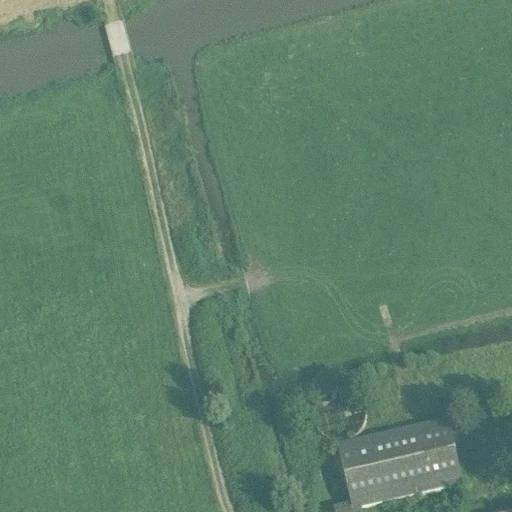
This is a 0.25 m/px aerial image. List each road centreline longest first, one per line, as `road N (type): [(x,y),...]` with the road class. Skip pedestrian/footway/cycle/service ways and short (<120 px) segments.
road 1 (track): [(0,21),(107,2),(228,511)]
road 2 (track): [(511,268),(247,277),(181,302)]
